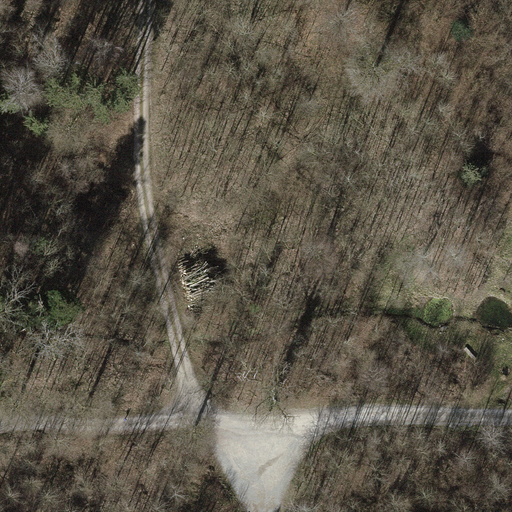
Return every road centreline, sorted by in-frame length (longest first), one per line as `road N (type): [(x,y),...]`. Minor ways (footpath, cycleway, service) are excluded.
road 1 (track): [(192,420),(155,184),(155,0)]
road 2 (track): [(511,409),(241,422),(271,511)]
road 3 (track): [(0,424),(241,422)]
